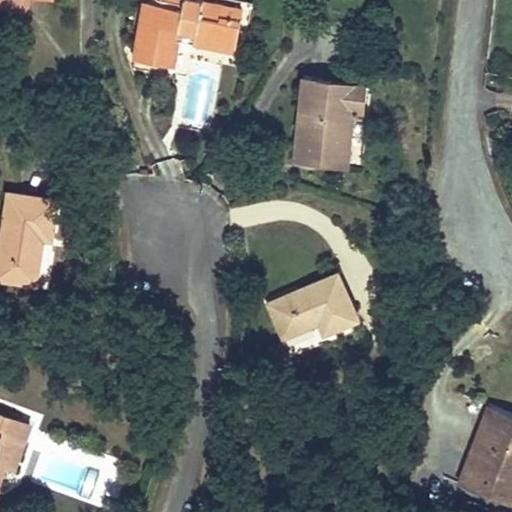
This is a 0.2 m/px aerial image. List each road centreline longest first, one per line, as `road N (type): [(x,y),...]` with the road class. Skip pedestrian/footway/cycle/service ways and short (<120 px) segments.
road 1 (residential): [(181,235),(207,310),(209,368),(177,511)]
road 2 (residential): [(468,0),(454,131),(491,246)]
